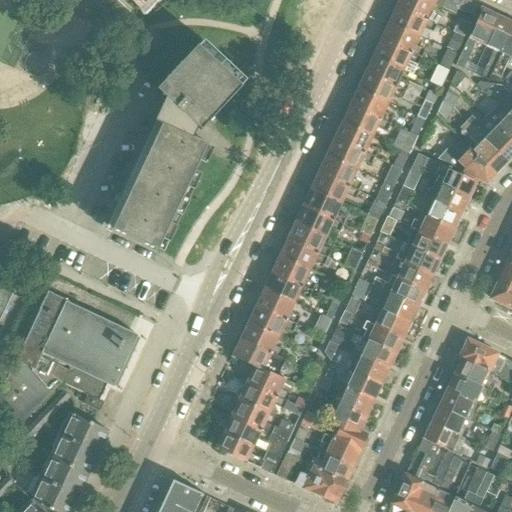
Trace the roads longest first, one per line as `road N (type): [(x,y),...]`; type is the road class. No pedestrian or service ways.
road 1 (tertiary): [(212,300),(355,0)]
road 2 (residential): [(360,511),(457,309)]
road 3 (residential): [(298,511),(148,444)]
road 4 (tertiary): [(148,444),(212,300)]
road 5 (residential): [(74,238),(138,98)]
road 6 (residential): [(212,300),(74,238)]
road 7 (residential): [(457,309),(511,194)]
